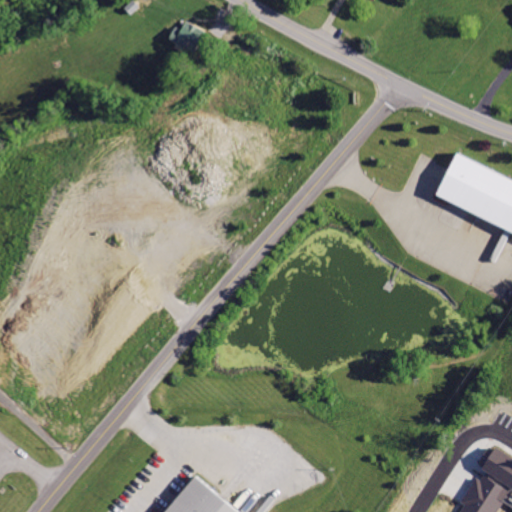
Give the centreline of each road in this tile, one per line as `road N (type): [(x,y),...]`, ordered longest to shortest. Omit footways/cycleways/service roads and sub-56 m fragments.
road 1 (residential): [(403,85),(39,511)]
road 2 (secondary): [(511,133),(246,0)]
